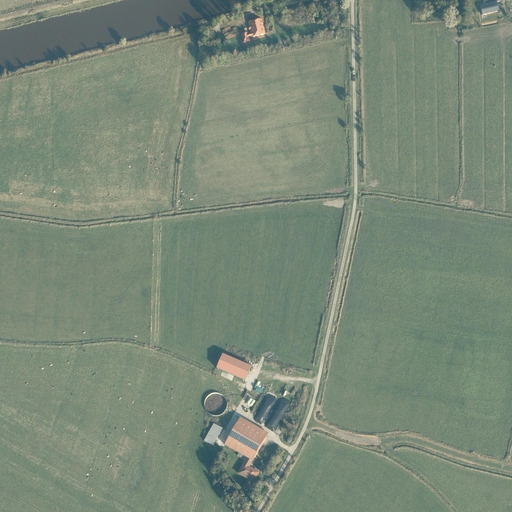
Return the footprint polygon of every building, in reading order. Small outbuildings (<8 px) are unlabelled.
[(497,1),(479,5),(481,15),(499,11),(497,1)] [(263,18),(248,22),(250,35),(251,40),(267,35),(263,18)] [(243,19),(221,25),(225,39),(239,36),(239,33),(238,28),(245,28),(243,19)] [(203,30),(206,45),(221,43),(219,27),(203,30)] [(248,31),(239,33),(239,36),(241,44),(251,42),(251,40),(250,35),(248,35),(248,31)] [(246,380),(252,366),(224,355),(216,368),(246,380)] [(208,397),(206,401),(205,404),(205,408),(206,411),(209,414),(212,416),(216,417),(219,416),(223,414),(226,411),(227,407),(227,403),(225,399),(223,396),(219,395),(215,394),(211,395),(208,397)] [(278,406),(268,426),(276,430),(286,410),(278,406)] [(268,433),(240,417),(224,446),(245,458),(254,463),(268,433)] [(223,429),(213,424),(204,442),(213,446),(223,429)] [(254,463),(245,458),(237,475),(245,481),(243,487),(250,492),(261,472),(252,468),(254,463)]
